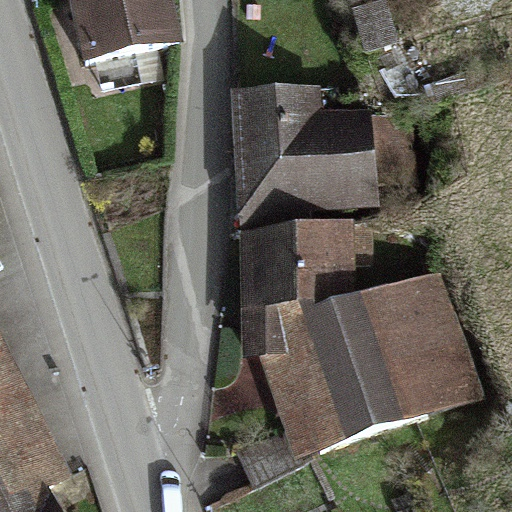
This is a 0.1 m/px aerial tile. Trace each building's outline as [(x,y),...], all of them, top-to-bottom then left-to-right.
[(173,46),(163,0),(49,0),(51,6),(72,2),(85,65),(173,46)] [(340,22),(340,65),(374,65),(374,22),(340,22)] [(232,105),(238,218),(371,211),(367,115),(318,117),(317,101),(232,105)] [(439,281),(373,302),(373,248),(242,249),(243,369),(264,369),(293,459),(478,401),(439,281)] [(0,511),(21,511),(15,499),(62,478),(0,341),(0,511)]
